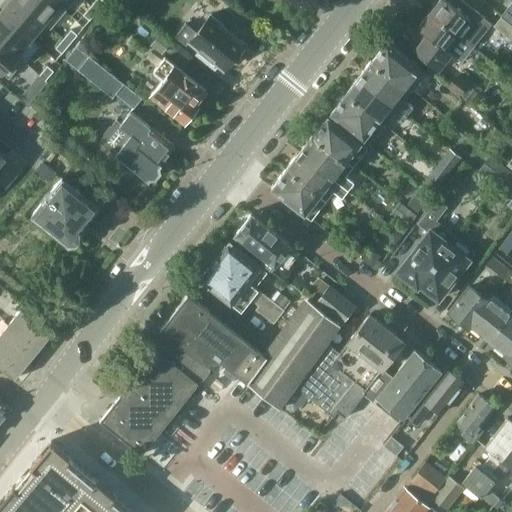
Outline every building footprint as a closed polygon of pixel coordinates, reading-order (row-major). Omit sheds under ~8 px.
[(17,0),(11,0),(0,13),(30,38),(43,23),(50,29),(51,28),(17,0)] [(51,0),(17,0),(51,28),(65,11),(51,0)] [(51,0),(65,11),(74,0),(51,0)] [(95,0),(91,5),(97,10),(105,1),(103,0),(95,0)] [(446,0),(438,0),(430,11),(473,47),(492,23),(481,15),(462,0),(453,0),(451,3),(446,0)] [(511,0),(501,15),(511,24),(511,0)] [(89,20),(97,10),(91,5),(83,15),(89,20)] [(187,21),(175,35),(214,67),(217,64),(223,69),(232,56),(239,56),(244,50),(243,44),(246,40),(243,38),(250,30),(236,19),(229,28),(223,23),(224,22),(211,11),(196,29),(187,21)] [(473,47),(430,11),(418,27),(427,34),(414,50),(439,69),(451,53),(462,62),(473,47)] [(0,41),(23,61),(24,60),(17,54),(30,38),(0,13),(0,41)] [(511,36),(511,24),(501,15),(493,25),(510,39),(511,36)] [(63,38),(69,44),(77,34),(71,29),(63,38)] [(62,53),(69,44),(63,38),(55,48),(62,53)] [(0,41),(0,71),(8,78),(23,61),(0,41)] [(387,41),(372,60),(405,86),(406,84),(413,89),(427,72),(420,67),(387,41)] [(141,98),(89,55),(76,45),(65,59),(78,69),(112,97),(115,93),(133,108),(141,98)] [(163,78),(151,93),(185,120),(186,117),(190,117),(195,111),(195,107),(198,103),(196,101),(206,89),(165,57),(154,71),(163,78)] [(372,60),(359,76),(407,114),(412,107),(404,101),(413,89),(406,84),(405,86),(372,60)] [(47,65),(39,74),(45,80),(53,70),(47,65)] [(446,85),(458,96),(469,83),(457,73),(446,85)] [(39,74),(31,84),(39,90),(47,81),(45,80),(39,74)] [(359,76),(346,92),(380,118),(378,119),(385,125),(393,115),(401,121),(407,114),(359,76)] [(380,118),(346,92),(331,112),(370,143),(385,125),(378,119),(380,118)] [(104,134),(99,140),(146,178),(145,179),(148,181),(151,177),(155,177),(160,171),(159,167),(162,163),(160,162),(174,145),(151,126),(151,127),(130,110),(120,122),(116,119),(111,126),(110,125),(103,133),(104,134)] [(328,115),(312,135),(346,161),(347,159),(354,165),(367,147),(361,142),(328,115)] [(312,135),(300,152),(348,189),(353,182),(345,175),(354,165),(347,159),(346,161),(312,135)] [(449,148),(436,165),(447,174),(460,156),(449,148)] [(300,152),(287,168),(320,193),(319,194),(325,199),(333,190),(342,197),(348,189),(300,152)] [(480,169),(511,194),(511,170),(492,154),(480,169)] [(429,174),(422,184),(433,192),(440,183),(447,174),(436,165),(429,174)] [(320,193),(287,168),(272,188),(311,218),(325,199),(319,194),(320,193)] [(98,206),(61,177),(32,214),(70,245),(73,245),(83,233),(82,229),(83,228),(82,228),(85,223),(85,222),(98,206)] [(419,189),(407,204),(418,213),(430,197),(419,189)] [(427,232),(397,270),(417,286),(419,283),(450,244),(456,236),(435,221),(446,206),(437,198),(417,223),(427,232)] [(390,213),(408,227),(417,215),(399,201),(390,213)] [(235,233),(265,257),(261,261),(284,278),(294,265),(291,262),(299,252),(291,246),(292,245),(251,213),(235,233)] [(229,239),(214,259),(247,284),(249,282),(261,266),(229,239)] [(469,259),(450,244),(419,283),(422,285),(420,288),(434,299),(436,296),(438,298),(450,284),(469,259)] [(511,272),(511,270),(493,255),(486,264),(497,273),(506,280),(511,272)] [(214,259),(198,279),(241,312),(249,302),(251,299),(259,306),(256,309),(272,321),(282,308),(270,298),(249,282),(247,284),(214,259)] [(329,285),(315,304),(340,324),(355,304),(329,285)] [(471,322),(471,323),(489,301),(471,287),(451,313),(468,326),(471,322)] [(277,289),(270,298),(282,308),(290,299),(277,289)] [(296,386),(326,342),(340,324),(315,304),(308,299),(272,347),(255,333),(249,341),(187,293),(161,328),(204,363),(222,361),(280,407),(296,386)] [(471,323),(490,337),(509,314),(490,299),(489,301),(471,323)] [(21,307),(8,322),(40,347),(52,332),(21,307)] [(369,313),(339,352),(330,363),(365,390),(382,368),(396,350),(404,341),(369,313)] [(490,337),(509,352),(511,347),(511,315),(509,314),(490,337)] [(8,322),(0,332),(0,340),(27,363),(40,347),(8,322)] [(100,421),(142,454),(198,383),(210,368),(167,335),(100,421)] [(27,363),(0,340),(0,365),(15,378),(27,363)] [(365,390),(330,363),(339,352),(326,342),(296,386),(328,412),(333,406),(345,416),(363,393),(365,390)] [(365,390),(363,393),(373,401),(378,395),(404,416),(405,415),(407,416),(441,371),(414,349),(392,376),(382,368),(365,390)] [(441,371),(407,416),(417,424),(431,406),(440,413),(464,382),(446,368),(443,372),(441,371)] [(483,430),(479,427),(495,407),(479,393),(457,421),(466,428),(461,434),(473,443),(483,430)] [(0,422),(11,408),(0,399),(0,422)] [(461,480),(478,495),(494,475),(491,473),(511,445),(511,420),(507,416),(506,418),(507,418),(485,446),(492,453),(483,464),(479,461),(461,480)] [(398,444),(407,450),(411,450),(416,443),(405,434),(398,444)] [(0,511),(135,511),(123,502),(115,495),(116,494),(97,479),(96,479),(69,457),(70,456),(51,440),(30,465),(31,465),(15,485),(14,484),(0,500),(0,511)] [(494,475),(478,495),(481,497),(482,496),(493,505),(499,498),(488,489),(497,477),(500,479),(510,467),(511,468),(511,445),(491,473),(494,475)] [(410,480),(430,497),(446,477),(426,461),(410,480)] [(432,497),(447,510),(465,487),(449,475),(432,497)] [(405,487),(392,503),(403,511),(428,511),(432,508),(405,487)] [(403,511),(392,503),(385,511),(403,511)]
